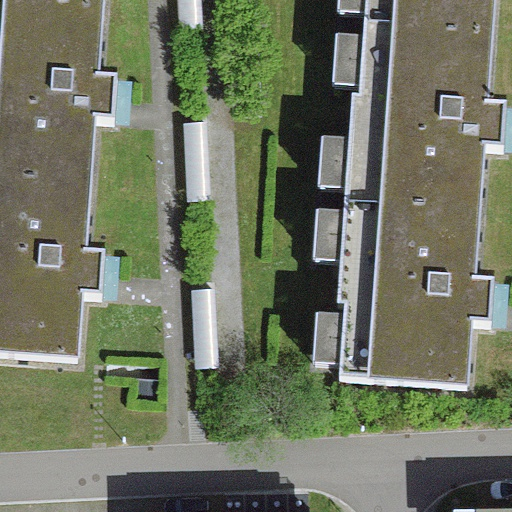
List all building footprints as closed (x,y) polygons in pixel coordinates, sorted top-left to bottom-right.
[(0,0),(0,6),(97,13),(98,0),(0,0)] [(336,0),(335,18),(360,20),(359,32),(486,41),(489,0),(336,0)] [(92,83),(97,13),(0,6),(0,182),(85,188),(89,127),(109,128),(112,85),(92,83)] [(481,111),(486,41),(359,32),(358,44),(333,42),(330,91),(355,93),(354,103),(348,102),(345,146),(319,144),(316,193),(341,195),(341,207),(474,216),(478,154),(498,156),(501,112),(481,111)] [(80,258),(85,188),(0,182),(0,359),(72,365),(77,302),(97,303),(100,260),(80,258)] [(469,286),(474,216),(341,207),(340,218),(314,216),(310,265),(336,267),(333,310),(340,311),(339,321),(314,320),(310,369),(336,370),(335,384),(462,392),(466,330),(486,331),(489,287),(469,286)]
